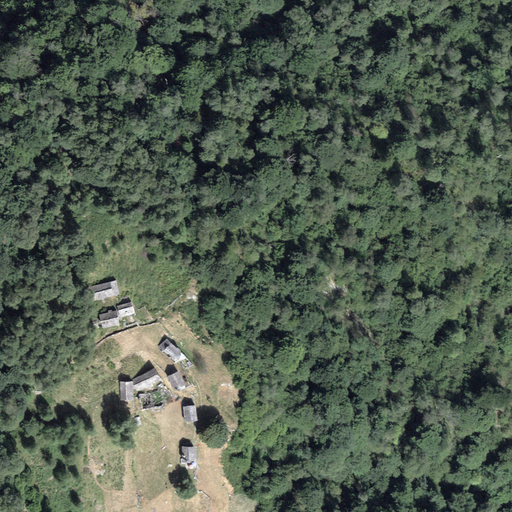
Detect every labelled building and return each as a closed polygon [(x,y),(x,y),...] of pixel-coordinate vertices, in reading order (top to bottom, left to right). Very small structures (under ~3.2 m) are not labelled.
[(119,295),(115,281),(88,288),(92,301),(119,295)] [(135,313),(131,302),(117,307),(120,318),(135,313)] [(117,311),(98,315),(101,329),(120,325),(117,311)] [(159,346),(174,361),(182,353),(166,338),(159,346)] [(161,380),(154,368),(132,380),(137,391),(161,380)] [(185,385),(178,371),(167,377),(174,391),(185,385)] [(132,382),(119,382),(120,401),(133,400),(132,382)] [(195,405),(182,407),(184,422),(197,421),(195,405)] [(139,417),(129,419),(131,428),(141,426),(139,417)] [(196,447),(182,447),(181,463),(196,463),(196,447)]
